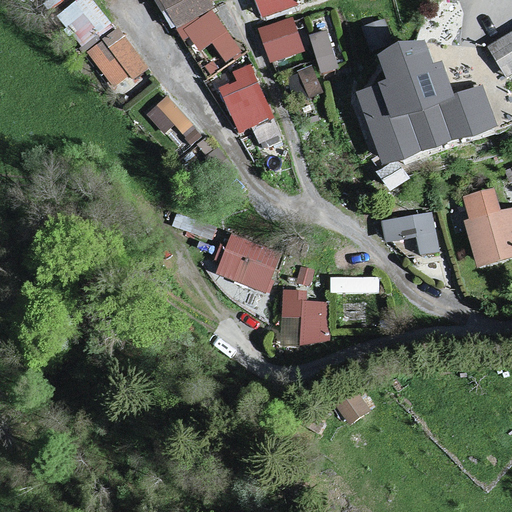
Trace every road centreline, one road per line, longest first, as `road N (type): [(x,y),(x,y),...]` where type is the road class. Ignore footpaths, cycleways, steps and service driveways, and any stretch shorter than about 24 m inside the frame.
road 1 (track): [(229,0),(323,213),(419,301),(500,332)]
road 2 (track): [(314,195),(258,183),(120,0)]
